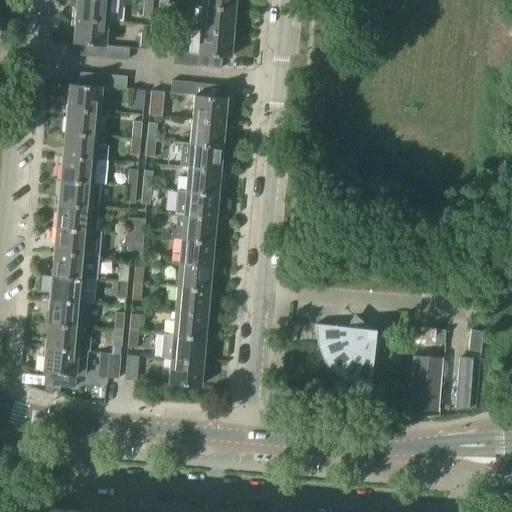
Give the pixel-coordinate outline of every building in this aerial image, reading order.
[(73,18),(106,21),(115,22),(116,0),(75,0),(75,10),(74,10),(73,18)] [(201,0),(201,6),(233,8),(234,0),(201,0)] [(152,2),(143,1),(142,17),(150,18),(152,2)] [(166,3),(158,2),(156,19),(165,19),(166,3)] [(201,6),(199,29),(233,32),(233,24),(232,24),(233,8),(201,6)] [(72,44),(80,45),(104,47),(104,45),(106,21),(73,18),(72,28),(74,28),(73,42),(72,42),(72,44)] [(199,29),(197,54),(197,55),(221,57),(229,58),(230,56),(229,56),(230,42),(232,42),(233,32),(199,29)] [(140,33),(139,49),(139,50),(147,50),(149,34),(140,33)] [(154,51),(162,52),(164,35),(155,34),(154,51)] [(79,56),(103,58),(104,47),(80,45),(79,56)] [(104,47),(103,58),(127,60),(128,48),(104,45),(104,47)] [(172,64),(196,66),(197,55),(197,54),(173,52),(172,64)] [(197,55),(196,66),(220,69),(221,57),(197,55)] [(77,73),(76,85),(100,87),(101,75),(77,73)] [(125,77),(101,75),(100,87),(124,90),(125,77)] [(169,94),(193,96),(193,95),(195,84),(170,81),(169,94)] [(66,100),(65,109),(98,111),(100,87),(76,85),(68,84),(68,85),(69,85),(67,100),(66,100)] [(193,96),(191,120),(224,123),(225,114),(224,114),(225,99),(226,99),(226,98),(217,97),(218,86),(195,84),(193,95),(193,96)] [(129,110),(142,111),(144,91),(131,90),(129,110)] [(148,108),(157,109),(158,92),(149,92),(148,108)] [(66,117),(64,133),(96,136),(98,111),(65,109),(64,117),(66,117)] [(191,120),(189,143),(221,146),(222,132),(223,132),(224,123),(191,120)] [(132,122),(130,139),(139,140),(141,123),(132,122)] [(147,123),(145,140),(154,141),(155,124),(147,123)] [(62,147),(61,156),(94,159),(106,160),(107,145),(95,144),(96,136),(64,133),(63,148),(62,147)] [(139,140),(130,139),(129,155),(138,156),(139,140)] [(154,141),(145,140),(144,157),(153,157),(154,141)] [(189,143),(187,167),(220,170),(221,162),(220,162),(221,146),(189,143)] [(61,165),(60,181),(91,184),(91,183),(105,184),(107,161),(94,160),(94,159),(61,156),(60,165),(61,165)] [(187,167),(185,192),(216,194),(218,179),(219,179),(220,170),(187,167)] [(127,170),(126,187),(135,188),(137,171),(127,170)] [(142,171),(141,188),(150,189),(151,172),(142,171)] [(57,195),(56,204),(89,207),(91,184),(60,181),(59,195),(57,195)] [(135,188),(126,187),(124,204),(134,204),(135,188)] [(150,189),(141,188),(139,205),(148,206),(150,189)] [(185,192),(183,215),(216,218),(217,210),(215,210),(216,194),(185,192)] [(57,213),(56,228),(63,228),(94,231),(97,208),(89,207),(56,204),(56,213),(57,213)] [(170,238),(181,239),(212,242),(213,227),(215,227),(216,218),(183,215),(176,215),(175,228),(171,228),(170,238)] [(127,218),(125,234),(134,235),(136,219),(127,218)] [(136,219),(134,235),(143,236),(144,219),(136,219)] [(53,243),(52,252),(63,253),(85,255),(86,246),(98,247),(99,232),(94,231),(63,228),(56,228),(54,243),(53,243)] [(124,251),(133,252),(134,235),(125,234),(124,251)] [(134,235),(133,252),(141,253),(143,236),(134,235)] [(181,239),(179,263),(212,266),(212,257),(211,257),(212,242),(181,239)] [(53,261),(51,276),(83,279),(85,255),(63,253),(52,252),(51,261),(53,261)] [(179,263),(176,287),(208,290),(209,275),(211,275),(212,266),(179,263)] [(119,265),(117,282),(127,282),(128,266),(119,265)] [(134,267),(132,283),(141,284),(143,267),(134,267)] [(49,291),(48,300),(81,303),(83,279),(51,276),(50,291),(49,291)] [(127,282),(117,282),(116,298),(125,299),(127,282)] [(141,284),(132,283),(131,299),(140,300),(141,284)] [(176,287),(174,308),(174,312),(207,314),(208,305),(207,305),(208,290),(176,287)] [(47,325),(79,327),(87,328),(89,304),(81,303),(48,300),(47,309),(48,309),(47,325)] [(114,312),(113,329),(122,330),(124,313),(114,312)] [(174,312),(172,335),(204,338),(205,323),(206,323),(207,314),(174,312)] [(130,314),(128,331),(137,331),(139,315),(130,314)] [(351,327),(315,324),(315,326),(316,326),(317,344),(316,344),(316,345),(317,344),(324,360),(323,361),(324,361),(335,373),(334,374),(335,375),(336,374),(350,383),(350,384),(350,385),(351,385),(351,384),(368,388),(368,389),(370,389),(373,353),(378,353),(384,350),(374,335),(375,329),(368,329),(355,318),(353,323),(351,327)] [(44,339),(43,348),(77,351),(87,352),(89,352),(90,338),(78,337),(79,327),(47,325),(46,339),(44,339)] [(122,330),(113,329),(111,346),(121,347),(122,330)] [(444,343),(445,330),(435,330),(434,343),(444,343)] [(137,331),(128,331),(127,347),(136,348),(137,331)] [(470,331),(467,351),(479,352),(482,332),(470,331)] [(172,335),(170,359),(203,362),(203,353),(202,353),(204,338),(172,335)] [(42,372),(75,375),(85,376),(87,352),(77,351),(43,348),(43,356),(44,356),(43,371),(42,371),(42,372)] [(404,390),(410,391),(408,407),(437,410),(438,391),(443,352),(414,349),(411,381),(405,380),(404,390)] [(457,402),(471,404),(476,353),(462,352),(457,402)] [(108,354),(106,378),(118,379),(120,355),(108,354)] [(124,379),(136,380),(138,357),(126,355),(124,379)] [(203,362),(170,359),(168,382),(167,382),(167,383),(200,386),(200,385),(199,385),(201,371),(202,371),(203,362)]
